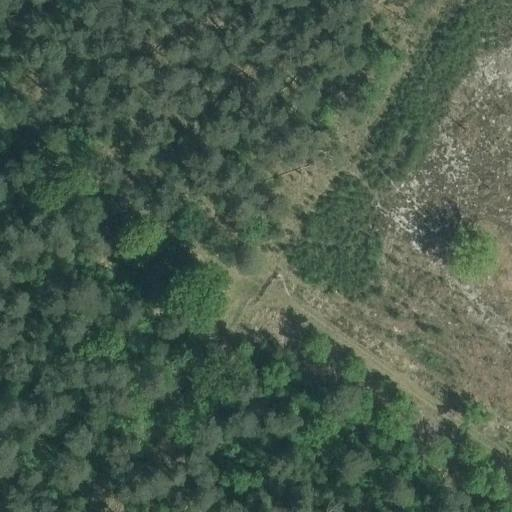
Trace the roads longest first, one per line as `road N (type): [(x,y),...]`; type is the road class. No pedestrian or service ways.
road 1 (track): [(264,277),(0,100)]
road 2 (track): [(511,454),(264,277)]
road 3 (track): [(264,277),(101,511)]
